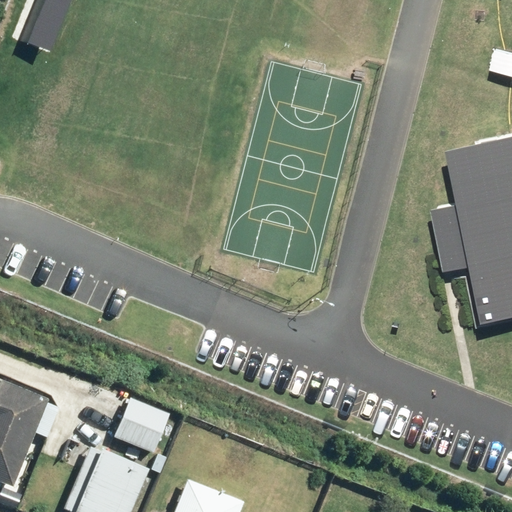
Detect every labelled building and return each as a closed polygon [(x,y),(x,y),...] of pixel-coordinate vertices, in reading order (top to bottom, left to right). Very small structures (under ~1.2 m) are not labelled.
[(251,4),(267,8),(269,0),(43,0),(39,13),(86,30),(84,36),(32,17),(0,106),(0,210),(29,220),(22,239),(167,291),(181,252),(195,257),(205,230),(198,227),(227,144),(212,138),(235,73),(224,70),(239,16),(200,5),(201,0),(248,13),(251,4)] [(511,316),(511,130),(445,144),(455,196),(427,202),(442,274),(450,272),(472,268),(483,322),(511,316)] [(307,331),(301,347),(341,362),(347,345),(307,331)] [(59,411),(0,385),(0,492),(3,494),(15,466),(33,473),(59,411)] [(164,413),(124,399),(110,438),(150,452),(164,413)] [(128,511),(148,467),(87,442),(57,511),(128,511)] [(186,479),(172,511),(236,511),(240,501),(186,479)]
